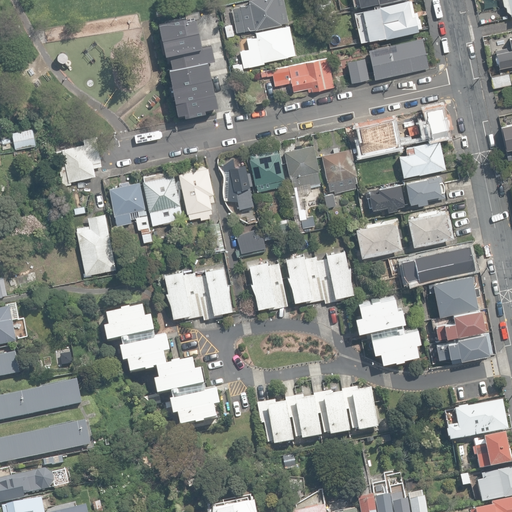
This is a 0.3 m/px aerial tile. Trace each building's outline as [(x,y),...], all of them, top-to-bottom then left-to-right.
[(287,22),(282,0),(248,0),(250,4),(240,6),(240,7),(232,9),(237,33),(281,24),(281,23),(287,22)] [(363,10),(369,40),(386,37),(386,38),(419,31),(418,28),(421,27),(420,18),(416,19),(415,16),(412,17),(412,16),(413,15),(410,0),(380,6),(380,7),(363,10)] [(511,0),(501,0),(503,5),(506,7),(506,10),(510,13),(510,16),(511,15),(511,0)] [(178,119),(220,110),(209,55),(216,54),(212,38),(205,39),(199,10),(156,19),(178,119)] [(225,26),(227,37),(234,35),(232,25),(225,26)] [(233,65),(235,75),(243,73),(242,68),(264,63),(264,61),(296,55),(290,25),(256,32),(256,36),(247,38),(249,49),(240,51),(242,63),(233,65)] [(511,35),(511,37),(509,37),(510,47),(495,50),(498,68),(511,64),(511,35)] [(424,38),(371,49),(377,78),(430,67),(424,38)] [(308,88),(309,91),(333,86),(328,58),(266,70),(267,76),(273,75),(275,86),(291,83),(293,91),(308,88)] [(365,58),(347,61),(351,82),(369,78),(365,58)] [(490,76),(493,88),(511,84),(508,72),(490,76)] [(407,125),(410,143),(417,141),(417,143),(444,137),(442,126),(445,126),(444,117),(440,118),(438,107),(422,110),(422,108),(413,110),(413,113),(400,116),(402,126),(407,125)] [(511,122),(500,125),(505,148),(511,146),(511,122)] [(11,132),(15,149),(36,145),(33,128),(11,132)] [(399,155),(403,175),(418,172),(419,174),(445,169),(439,140),(406,147),(407,153),(399,155)] [(62,150),(56,151),(63,185),(72,183),(71,181),(95,176),(94,168),(102,166),(96,141),(61,148),(62,150)] [(287,176),(289,189),(320,182),(318,171),(319,171),(314,144),(284,151),(290,176),(287,176)] [(335,188),(335,191),(349,188),(349,187),(352,186),(351,184),(357,182),(356,176),(357,175),(351,148),(339,151),(338,147),(333,148),(334,151),(322,154),(326,171),(325,172),(325,175),(325,177),(326,178),(327,182),(329,182),(330,188),(335,188)] [(250,154),(258,191),(285,185),(283,179),(285,179),(279,152),(277,152),(277,148),(250,154)] [(241,208),(241,211),(251,209),(251,206),(254,205),(250,186),(252,186),(250,172),(247,174),(245,164),(234,166),(232,157),(219,167),(221,169),(222,172),(223,174),(224,177),(224,179),(224,182),(223,184),(223,188),(223,191),(223,194),(224,197),(225,200),(238,201),(239,209),(241,208)] [(188,213),(190,219),(202,216),(202,215),(212,213),(211,201),(214,200),(213,194),(214,194),(208,167),(206,168),(203,166),(198,167),(197,168),(195,166),(190,167),(189,170),(187,168),(183,170),(180,173),(178,173),(187,213),(188,213)] [(150,212),(152,225),(178,220),(182,213),(174,174),(143,181),(149,212),(150,212)] [(444,197),(440,175),(404,182),(409,206),(427,203),(426,201),(444,197)] [(142,229),(144,239),(152,238),(146,210),(144,210),(144,208),(145,208),(139,182),(109,188),(117,225),(132,222),(132,219),(136,218),(138,229),(142,229)] [(463,194),(460,182),(448,185),(450,196),(463,194)] [(388,211),(397,209),(397,206),(404,205),(399,183),(369,190),(369,191),(365,192),(370,213),(388,209),(388,211)] [(324,195),(327,207),(336,205),(332,193),(324,195)] [(288,197),(293,216),(296,216),(295,210),(300,209),(297,195),(288,197)] [(453,237),(447,208),(436,211),(436,209),(418,213),(418,215),(407,217),(413,246),(424,243),(424,246),(442,242),(442,239),(453,237)] [(116,268),(106,212),(87,216),(89,225),(76,227),(85,274),(116,268)] [(402,248),(396,219),(384,222),(384,220),(366,224),(366,226),(356,228),(362,256),(372,254),(372,256),(392,252),(392,250),(402,248)] [(311,221),(312,229),(320,227),(319,220),(311,221)] [(208,224),(213,251),(226,248),(220,221),(208,224)] [(235,250),(237,257),(266,250),(260,226),(237,235),(240,248),(235,250)] [(419,277),(419,281),(475,269),(470,245),(416,256),(416,253),(407,255),(408,259),(402,260),(406,280),(419,277)] [(349,267),(345,249),(326,253),(327,257),(316,259),(315,256),(305,258),(304,253),(285,257),(289,275),(287,276),(292,287),(295,300),(305,298),(306,302),(324,298),(325,302),(344,298),(343,294),(354,292),(351,276),(350,267),(349,267)] [(155,257),(157,265),(171,262),(169,253),(155,257)] [(268,264),(268,260),(249,264),(253,282),(251,282),(254,289),(258,307),(268,305),(269,309),(288,305),(279,262),(268,264)] [(227,283),(223,265),(205,269),(206,273),(195,276),(194,271),(184,274),(183,269),(164,273),(168,291),(166,292),(170,299),(174,316),(184,314),(185,318),(203,314),(204,319),(223,315),(222,311),(233,309),(230,297),(231,297),(229,283),(227,283)] [(435,291),(439,315),(478,308),(476,295),(480,295),(478,286),(475,286),(473,274),(433,282),(433,284),(428,284),(430,292),(435,291)] [(398,303),(396,292),(357,300),(359,311),(351,313),(356,337),(366,335),(371,355),(378,354),(380,365),(422,356),(419,345),(424,344),(419,322),(406,325),(405,323),(408,322),(404,305),(403,305),(403,302),(398,303)] [(0,344),(16,341),(15,333),(17,333),(16,327),(14,327),(13,321),(19,320),(16,304),(7,306),(7,308),(0,309),(0,344)] [(146,317),(143,305),(105,313),(107,325),(102,326),(106,345),(115,343),(120,366),(126,364),(129,377),(156,371),(157,377),(151,379),(155,398),(165,396),(170,418),(176,417),(179,429),(218,421),(215,408),(222,407),(217,382),(206,385),(202,367),(194,368),(192,357),(169,362),(168,356),(172,355),(167,330),(156,332),(152,316),(146,317)] [(437,330),(438,338),(485,330),(481,308),(452,313),(454,321),(443,323),(444,329),(437,330)] [(485,332),(485,331),(456,337),(457,340),(436,344),(439,358),(451,356),(452,363),(462,361),(461,358),(492,352),(489,332),(485,332)] [(0,376),(19,372),(15,352),(0,354),(0,376)] [(0,395),(0,420),(82,403),(77,379),(0,395)] [(476,396),(496,392),(494,382),(474,386),(476,396)] [(467,398),(475,396),(472,385),(464,387),(467,398)] [(361,390),(360,386),(342,389),(343,393),(332,395),(331,391),(313,394),(314,397),(304,399),(303,395),(285,398),(286,402),(276,404),(275,400),(257,403),(261,423),(264,423),(268,442),(274,441),(275,444),(294,441),(293,438),(302,436),(302,439),(322,435),(321,433),(330,432),(330,435),(350,431),(349,429),(358,427),(358,431),(378,427),(371,388),(361,390)] [(446,427),(449,441),(508,428),(502,399),(468,406),(468,404),(453,408),(457,424),(446,427)] [(0,437),(0,462),(90,444),(85,420),(0,437)] [(477,455),(480,468),(509,462),(503,433),(483,437),(484,439),(478,440),(477,438),(473,439),(474,447),(472,447),(474,455),(477,455)] [(62,455),(44,459),(45,465),(52,464),(52,465),(64,462),(62,455)] [(0,477),(0,502),(25,497),(25,493),(49,487),(50,487),(55,489),(73,485),(70,477),(67,477),(65,467),(51,470),(51,471),(45,468),(0,477)] [(477,480),(482,502),(511,495),(511,467),(481,474),(482,479),(477,480)] [(459,475),(462,486),(470,484),(467,473),(459,475)] [(392,511),(389,494),(388,495),(387,490),(374,493),(377,511),(392,511)] [(425,511),(422,491),(408,493),(411,511),(425,511)] [(409,511),(407,500),(403,500),(401,492),(391,494),(394,511),(409,511)] [(375,511),(373,499),(372,499),(371,494),(357,497),(358,502),(359,501),(361,511),(375,511)] [(44,511),(41,497),(2,506),(3,511),(44,511)] [(511,511),(511,497),(491,502),(492,505),(470,510),(469,511),(511,511)] [(256,511),(255,500),(207,510),(207,511),(256,511)] [(92,503),(94,511),(102,511),(99,501),(92,503)]
